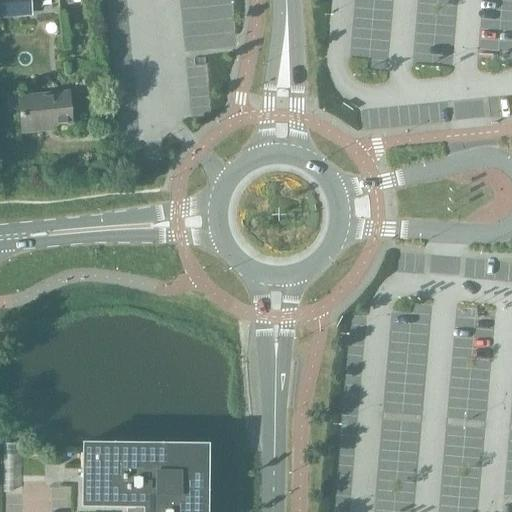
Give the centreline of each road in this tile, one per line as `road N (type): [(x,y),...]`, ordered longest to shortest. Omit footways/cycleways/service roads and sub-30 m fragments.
road 1 (unclassified): [(511,165),(486,160),(334,189)]
road 2 (unclassified): [(339,233),(511,227)]
road 3 (tertiary): [(273,511),(276,367)]
